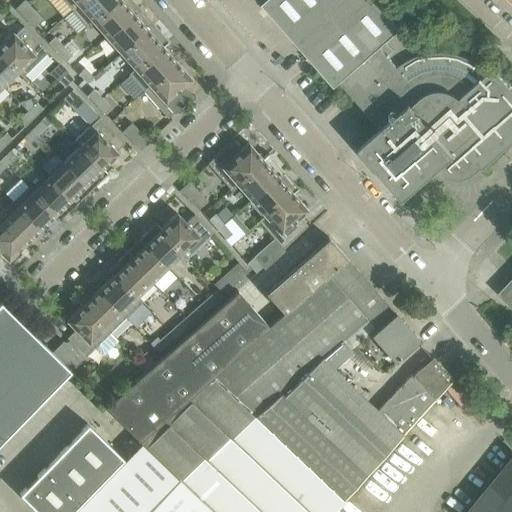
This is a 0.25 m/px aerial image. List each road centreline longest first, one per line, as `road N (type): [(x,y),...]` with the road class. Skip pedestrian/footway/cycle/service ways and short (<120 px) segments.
road 1 (residential): [(33,292),(254,81)]
road 2 (residential): [(431,279),(254,81)]
road 3 (residential): [(511,374),(431,279)]
